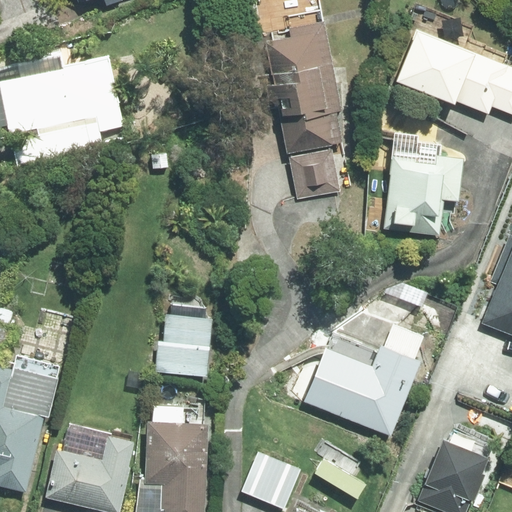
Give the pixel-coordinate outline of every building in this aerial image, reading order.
[(511,51),(425,11),(396,76),(511,129),(511,51)] [(363,185),(324,16),(258,31),(297,200),(363,185)] [(60,55),(0,68),(0,128),(10,126),(18,167),(128,142),(109,55),(62,66),(60,55)] [(465,145),(394,140),(388,226),(435,230),(438,198),(460,200),(465,145)] [(511,243),(480,325),(511,337),(511,243)] [(429,294),(395,282),(388,301),(422,314),(429,294)] [(175,306),(168,367),(209,371),(215,310),(175,306)] [(393,433),(432,334),(389,317),(373,359),(318,338),(296,395),(393,433)] [(56,367),(0,354),(0,493),(27,500),(56,367)] [(212,511),(220,415),(147,410),(144,485),(164,486),(162,511),(212,511)] [(468,511),(497,439),(443,419),(414,495),(457,511),(468,511)] [(106,455),(61,443),(44,500),(86,511),(112,511),(135,436),(113,429),(106,455)] [(297,469),(257,453),(241,492),(281,508),(297,469)]
